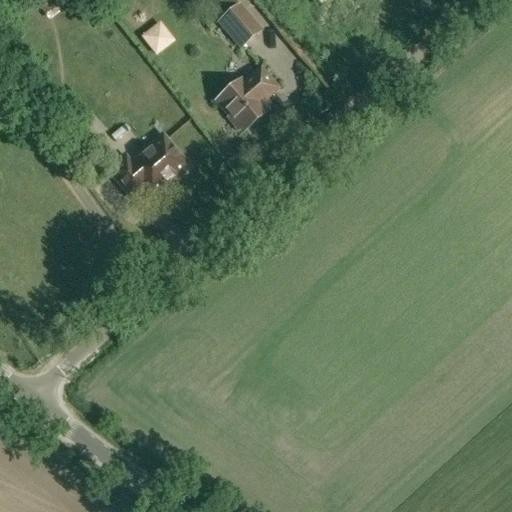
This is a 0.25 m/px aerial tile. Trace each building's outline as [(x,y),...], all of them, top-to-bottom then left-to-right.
[(65,0),(39,0),(35,3),(49,22),(70,6),(65,0)] [(220,24),(241,48),(260,32),(239,8),(232,0),(222,0),(209,11),(220,24)] [(141,37),(156,58),(177,43),(162,22),(141,37)] [(241,82),(217,103),(229,117),(230,120),(237,129),(240,130),(243,133),(267,112),(260,104),(277,90),(261,71),(244,85),(241,82)] [(65,99),(48,113),(68,136),(85,122),(65,99)] [(189,169),(165,140),(152,152),(146,151),(127,167),(125,164),(120,164),(109,173),(130,197),(142,187),(148,194),(153,195),(172,178),(177,179),(189,169)]
